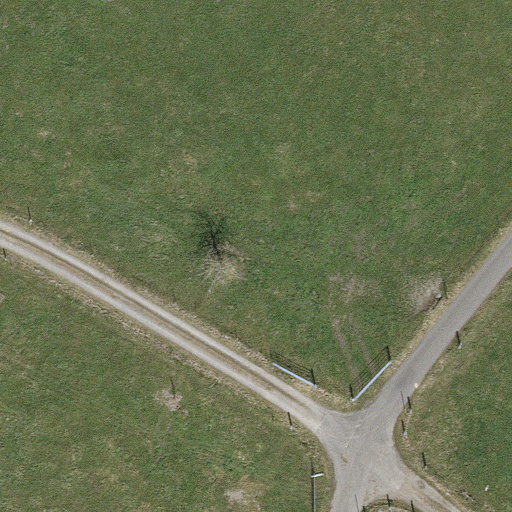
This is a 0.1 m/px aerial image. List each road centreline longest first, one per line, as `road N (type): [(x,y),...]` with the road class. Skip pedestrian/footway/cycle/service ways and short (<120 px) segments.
road 1 (track): [(0,238),(355,450),(431,511)]
road 2 (track): [(342,511),(355,450),(511,260)]
